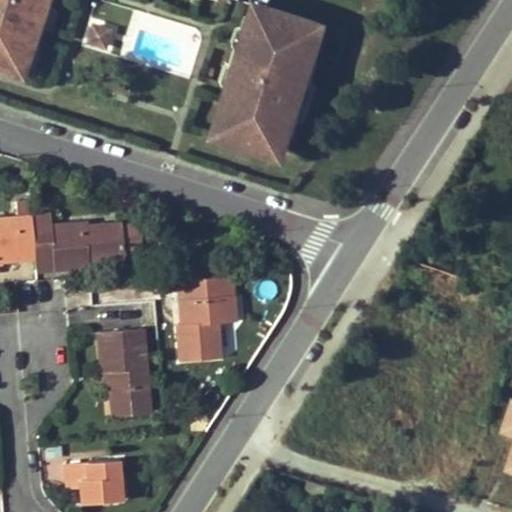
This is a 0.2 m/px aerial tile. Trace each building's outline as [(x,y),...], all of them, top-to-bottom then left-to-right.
[(0,0),(0,67),(17,73),(29,35),(23,33),(27,22),(33,24),(41,26),(49,0),(0,0)] [(231,89),(238,92),(245,93),(245,94),(241,105),(235,103),(223,139),(253,149),(256,140),(288,150),(316,62),(309,60),(320,24),(268,7),(270,0),(245,0),(258,4),(231,89)] [(23,33),(29,35),(33,24),(27,22),(23,33)] [(107,35),(93,30),(88,44),(102,50),(107,35)] [(245,93),(238,92),(235,103),(241,105),(245,94),(245,93)] [(91,254),(91,259),(122,257),(119,221),(85,223),(85,221),(48,223),(47,212),(29,213),(32,246),(49,244),(51,268),(86,265),(85,254),(91,254)] [(0,259),(33,257),(32,246),(29,213),(0,215),(0,259)] [(34,269),(51,268),(49,244),(32,246),(33,257),(34,269)] [(91,254),(85,254),(86,265),(122,262),(122,257),(91,259),(91,254)] [(177,278),(229,274),(228,264),(176,269),(177,278)] [(219,357),(216,322),(234,321),(230,274),(229,274),(177,278),(178,300),(185,300),(186,325),(180,325),(176,326),(179,360),(219,357)] [(186,325),(185,300),(178,300),(180,325),(186,325)] [(109,380),(111,405),(147,402),(141,327),(96,331),(100,371),(108,371),(109,380)] [(109,380),(108,371),(100,371),(101,381),(109,380)] [(511,403),(503,430),(511,432),(511,450),(505,469),(511,471),(511,403)] [(80,504),(120,500),(117,459),(63,463),(64,480),(78,479),(79,488),(80,504)] [(65,489),(79,488),(78,479),(64,480),(65,489)]
